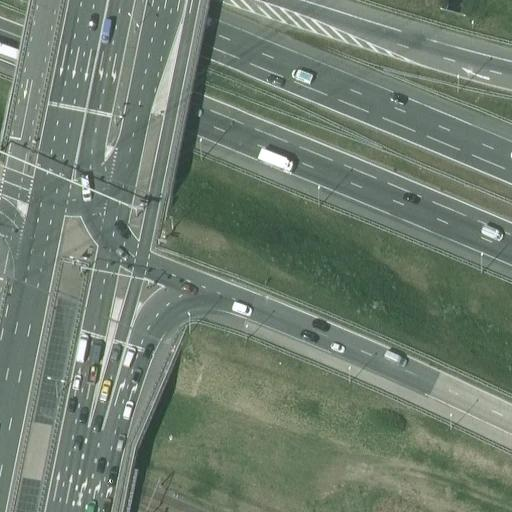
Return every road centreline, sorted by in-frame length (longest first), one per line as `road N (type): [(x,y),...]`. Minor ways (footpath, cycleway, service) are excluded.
road 1 (motorway): [(0,36),(511,243)]
road 2 (motorway): [(511,158),(124,0)]
road 3 (motorway): [(204,289),(511,421)]
road 4 (motorway): [(139,264),(192,0)]
road 5 (motorway): [(511,77),(275,0)]
road 6 (primary): [(46,205),(0,440)]
road 7 (primary): [(87,0),(46,205)]
road 8 (motorway): [(120,0),(89,160),(94,205)]
road 9 (primary): [(120,195),(165,0)]
road 10 (unclassified): [(47,0),(9,192)]
road 11 (primary): [(87,429),(92,336),(112,236)]
road 12 (motorway): [(87,429),(154,318),(204,289)]
road 13 (motorway): [(87,429),(139,264)]
